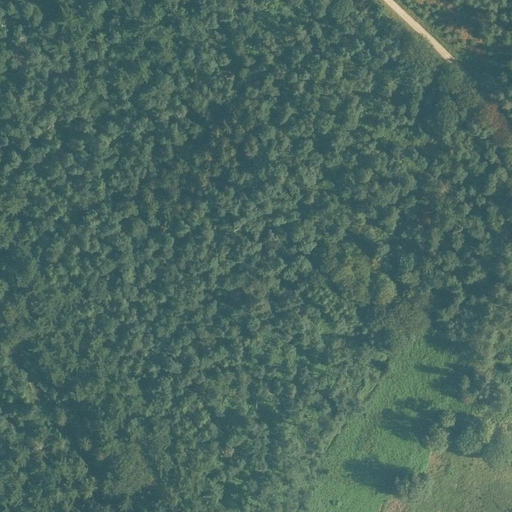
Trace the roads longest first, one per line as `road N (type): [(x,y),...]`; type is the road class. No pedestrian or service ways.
road 1 (track): [(149,166),(362,393)]
road 2 (track): [(362,393),(418,321),(472,335),(511,203)]
road 3 (track): [(180,511),(152,478),(98,472),(51,412),(0,324)]
road 4 (track): [(149,166),(335,0)]
road 5 (track): [(385,0),(511,122)]
road 6 (track): [(0,253),(149,166)]
road 7 (track): [(295,511),(362,393)]
